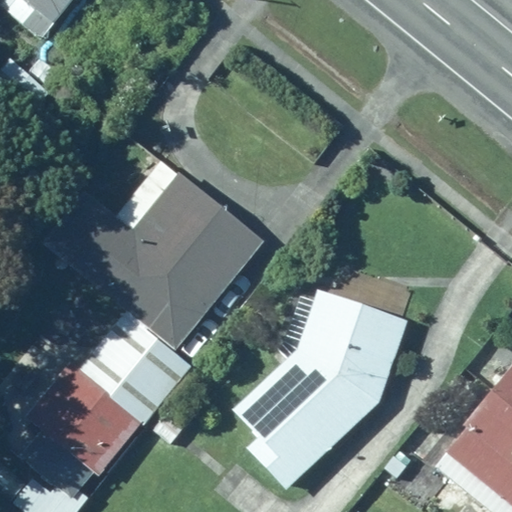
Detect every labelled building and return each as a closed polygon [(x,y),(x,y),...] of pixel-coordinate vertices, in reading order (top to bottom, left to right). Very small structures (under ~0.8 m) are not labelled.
[(11,0),(50,26),(68,0),(11,0)] [(113,308),(170,350),(255,243),(159,167),(113,226),(95,212),(55,262),(113,308)] [(399,320),(310,290),(290,352),(223,414),(248,441),(240,449),(279,492),(377,402),(399,320)] [(78,511),(89,499),(77,489),(87,476),(97,484),(191,366),(170,350),(113,308),(0,449),(0,450),(30,475),(6,504),(16,511),(78,511)] [(511,511),(511,357),(506,354),(420,469),(477,511),(511,511)]
